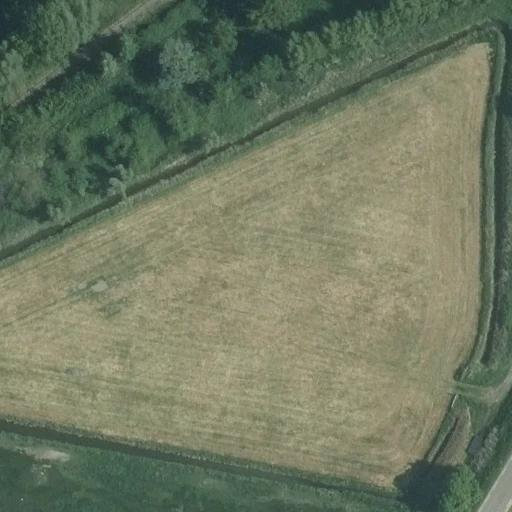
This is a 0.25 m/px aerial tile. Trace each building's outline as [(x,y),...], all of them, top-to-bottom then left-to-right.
[(244,0),(217,21),(224,31),(266,0),(244,0)] [(349,0),(317,13),(322,25),(383,0),(349,0)] [(315,14),(218,58),(224,69),(320,26),(315,14)] [(183,48),(97,110),(104,121),(190,59),(183,48)] [(76,128),(0,174),(0,189),(83,139),(76,128)]
